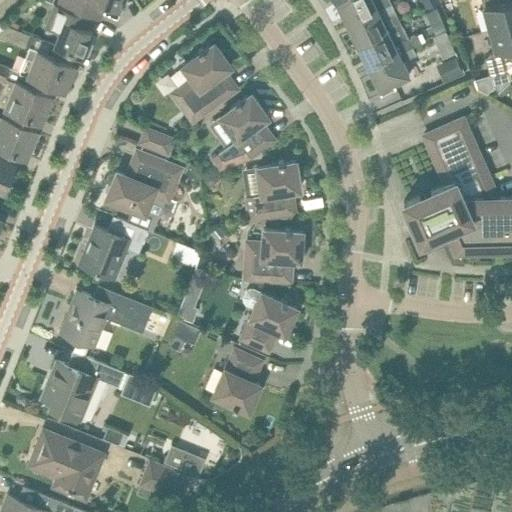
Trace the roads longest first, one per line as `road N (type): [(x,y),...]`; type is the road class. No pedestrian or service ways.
road 1 (residential): [(0,334),(100,92),(133,50),(196,0)]
road 2 (residential): [(347,297),(355,206),(348,159),(324,108),(244,0)]
road 3 (residential): [(347,297),(511,313)]
road 4 (residential): [(375,456),(344,352),(347,297)]
road 5 (secondary): [(511,427),(375,456)]
